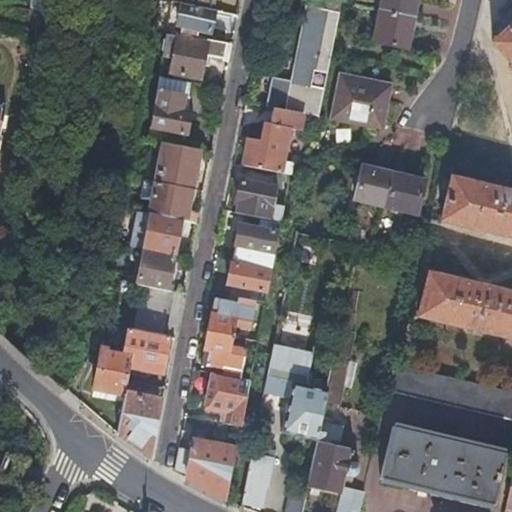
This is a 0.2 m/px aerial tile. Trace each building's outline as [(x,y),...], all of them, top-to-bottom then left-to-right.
[(35,9),(45,11),(47,0),(30,0),(30,8),(35,9)] [(188,6),(213,10),(220,12),(222,0),(170,0),(170,2),(188,6)] [(324,87),(331,52),(340,6),(340,0),(326,0),(325,9),(305,5),(289,81),(271,78),(266,105),(273,106),(301,112),(319,115),(324,87)] [(380,0),(379,8),(412,15),(414,0),(380,0)] [(165,34),(190,38),(191,31),(208,34),(213,10),(188,6),(170,2),(165,34)] [(406,46),(412,15),(379,8),(373,40),(406,46)] [(506,30),(492,42),(511,66),(508,69),(511,72),(511,8),(498,21),(506,30)] [(165,34),(162,51),(174,52),(170,73),(199,79),(204,55),(227,59),(230,44),(207,40),(207,42),(190,38),(165,34)] [(331,117),(380,127),(389,85),(339,75),(331,117)] [(158,76),(149,126),(185,133),(188,112),(183,111),(181,111),(187,81),(158,76)] [(181,111),(183,111),(189,82),(187,81),(181,111)] [(242,165),(279,171),(282,153),(283,146),(285,146),(288,128),(298,130),(299,124),(301,112),(273,106),(270,123),(264,122),(259,144),(247,142),(242,165)] [(147,134),(146,140),(160,142),(162,135),(149,132),(149,134),(147,134)] [(161,143),(154,182),(191,189),(199,150),(199,149),(161,142),(161,143)] [(279,171),(289,173),(293,156),(282,153),(279,171)] [(384,205),(392,172),(361,165),(354,198),(384,205)] [(423,180),(392,172),(384,205),(416,213),(423,180)] [(511,236),(511,191),(448,177),(439,219),(511,236)] [(280,221),(282,208),(272,206),(276,187),(240,181),(236,200),(239,201),(236,213),(252,216),(280,221)] [(154,182),(148,213),(151,213),(181,219),(185,220),(191,189),(154,182)] [(148,213),(136,210),(129,246),(144,249),(151,213),(148,213)] [(151,213),(144,249),(174,255),(181,219),(151,213)] [(278,231),(279,226),(280,221),(252,216),(250,226),(239,224),(233,253),(240,255),(272,261),(278,231)] [(144,249),(137,283),(141,284),(167,290),(174,255),(144,249)] [(240,255),(233,253),(233,254),(227,284),(230,284),(262,290),(266,291),(272,261),(240,255)] [(511,338),(511,294),(426,273),(416,315),(511,338)] [(167,290),(141,284),(133,329),(165,335),(173,291),(167,290)] [(230,284),(228,294),(237,296),(255,300),(260,301),(262,290),(230,284)] [(214,298),(208,331),(230,335),(232,325),(249,328),(255,300),(237,296),(236,302),(214,298)] [(282,333),(306,340),(313,317),(289,310),(282,333)] [(133,329),(129,328),(125,351),(131,353),(128,370),(143,373),(144,368),(162,372),(168,336),(165,335),(133,329)] [(353,332),(339,329),(326,390),(323,402),(340,406),(349,361),(347,360),(353,332)] [(230,335),(208,331),(201,365),(223,369),(222,374),(239,377),(245,348),(228,345),(230,335)] [(125,351),(109,348),(101,347),(94,387),(108,390),(106,399),(122,401),(124,392),(126,380),(128,370),(131,353),(125,351)] [(511,391),(393,362),(387,389),(511,418),(511,391)] [(249,379),(239,377),(222,374),(211,372),(204,407),(231,412),(229,424),(240,426),(249,379)] [(129,373),(127,387),(154,391),(156,377),(129,373)] [(323,402),(326,390),(290,382),(280,433),(315,441),(317,432),(319,421),(323,402)] [(122,401),(116,431),(148,455),(159,399),(124,392),(122,401)] [(341,426),(319,421),(317,432),(323,433),(321,443),(337,446),(341,426)] [(490,505),(503,453),(392,426),(379,478),(490,505)] [(305,484),(341,491),(342,486),(345,473),(346,473),(348,473),(349,473),(350,472),(351,472),(352,471),(353,470),(353,469),(354,468),(354,466),(354,465),(354,464),(353,463),(352,462),(352,461),(351,460),(350,460),(348,459),(350,449),(337,446),(321,443),(323,433),(317,432),(315,441),(305,484)] [(224,499),(235,447),(193,439),(191,449),(178,447),(173,472),(224,499)] [(259,448),(252,447),(240,503),(264,508),(273,457),(258,454),(259,448)] [(5,454),(0,468),(0,494),(10,498),(15,483),(24,461),(5,454)] [(511,511),(511,470),(502,511),(511,511)] [(284,511),(299,511),(304,492),(290,489),(284,511)] [(357,511),(361,496),(341,491),(336,511),(357,511)]
